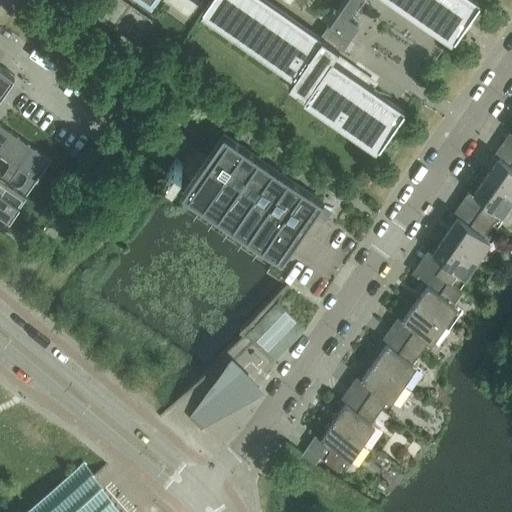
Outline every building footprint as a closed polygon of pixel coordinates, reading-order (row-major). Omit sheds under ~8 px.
[(114,0),(101,19),(138,44),(155,20),(125,0),(114,0)] [(349,0),(331,28),(328,26),(321,35),(323,37),(322,38),(267,0),(209,0),(203,10),(204,11),(205,10),(205,11),(207,9),(216,16),(215,17),(216,18),(217,16),(226,22),(225,24),(226,25),(227,23),(236,29),(235,31),(236,32),(238,30),(246,36),(245,38),(246,39),(248,37),(256,43),(255,45),(256,46),(257,44),(267,50),(266,52),(267,53),(268,51),(277,57),(276,59),(277,59),(278,58),(287,65),(286,66),(287,67),(289,65),(298,72),(297,73),(290,85),(306,97),(307,96),(308,97),(309,95),(318,102),(317,103),(318,104),(319,102),(328,109),(327,110),(328,111),(329,110),(338,116),(337,118),(338,119),(339,117),(348,123),(347,125),(348,126),(350,124),(358,130),(357,132),(358,132),(359,131),(369,137),(368,139),(369,140),(370,138),(379,145),(377,147),(379,148),(405,111),(404,110),(403,111),(369,87),(331,61),(333,59),(332,58),(338,50),(339,50),(340,49),(343,51),(359,28),(347,19),(360,0),(402,0),(403,1),(402,3),(403,3),(404,2),(413,8),(412,10),(413,11),(414,9),(423,16),(422,17),(423,18),(424,16),(426,17),(434,23),(432,25),(433,25),(435,23),(444,29),(443,31),(444,32),(445,30),(451,34),(454,37),(453,38),(455,40),(480,3),(479,2),(479,3),(474,0),(349,0)] [(0,65),(0,98),(16,76),(0,65)] [(0,157),(16,135),(0,124),(0,157)] [(276,258),(277,258),(283,263),(325,202),(320,198),(220,128),(210,143),(214,146),(182,193),(252,241),(276,258)] [(0,157),(0,195),(33,147),(16,135),(0,157)] [(33,147),(0,195),(0,211),(11,219),(52,160),(33,147)] [(486,177),(511,194),(511,150),(507,147),(486,177)] [(167,170),(173,174),(181,162),(176,158),(167,170)] [(466,206),(491,224),(499,212),(503,214),(511,201),(511,194),(486,177),(466,206)] [(319,189),(316,193),(321,196),(325,190),(320,187),(319,189)] [(466,206),(445,236),(474,256),(487,237),(483,234),(491,224),(466,206)] [(452,284),(462,291),(462,290),(451,282),(458,272),(462,274),(474,256),(445,236),(433,253),(444,261),(435,274),(447,283),(447,282),(452,285),(452,284)] [(415,303),(444,324),(458,304),(454,302),(462,291),(452,284),(452,285),(447,282),(447,283),(435,274),(415,303)] [(395,332),(420,350),(428,339),(432,341),(444,324),(415,303),(395,332)] [(373,363),(403,384),(417,364),(413,361),(420,350),(395,332),(373,363)] [(189,417),(201,429),(266,388),(233,354),(189,417)] [(373,363),(352,393),(378,411),(387,398),(391,400),(403,384),(373,363)] [(332,422),(362,442),(376,423),(372,420),(378,411),(352,393),(332,422)] [(362,442),(332,422),(321,438),(316,435),(308,447),(338,468),(346,457),(350,460),(362,442)] [(124,511),(95,477),(97,475),(95,473),(71,494),(72,494),(65,500),(50,511),(124,511)]
